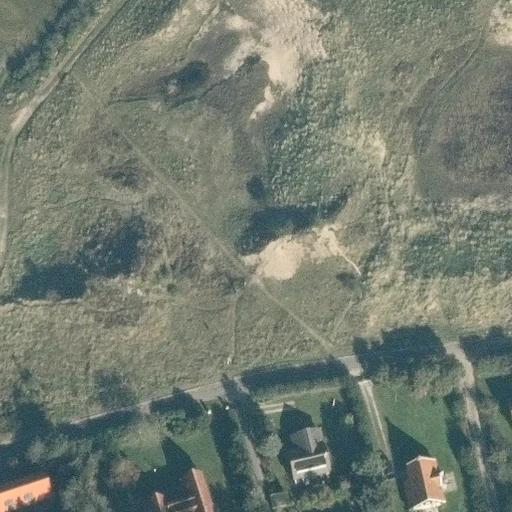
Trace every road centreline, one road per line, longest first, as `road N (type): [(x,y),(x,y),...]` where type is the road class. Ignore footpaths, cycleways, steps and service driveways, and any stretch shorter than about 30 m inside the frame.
road 1 (track): [(121,0),(6,150),(0,253)]
road 2 (unclassified): [(235,387),(0,450)]
road 3 (unclassified): [(235,387),(460,351)]
road 4 (residential): [(494,511),(460,351)]
road 5 (residential): [(267,511),(235,387)]
